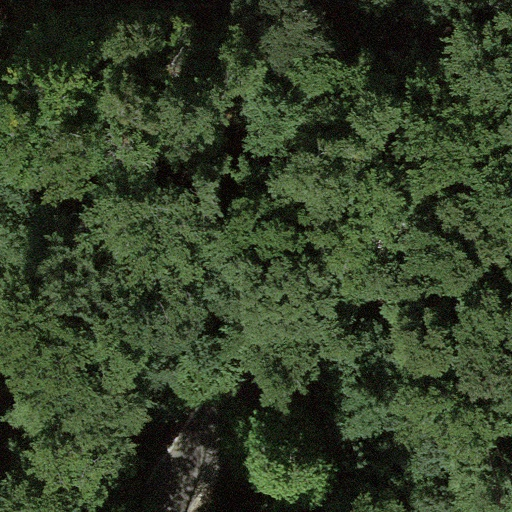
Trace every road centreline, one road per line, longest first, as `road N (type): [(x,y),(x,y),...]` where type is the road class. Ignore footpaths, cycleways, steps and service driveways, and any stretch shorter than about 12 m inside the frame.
road 1 (unclassified): [(166,511),(497,0)]
road 2 (track): [(450,69),(376,28),(285,5),(159,0)]
